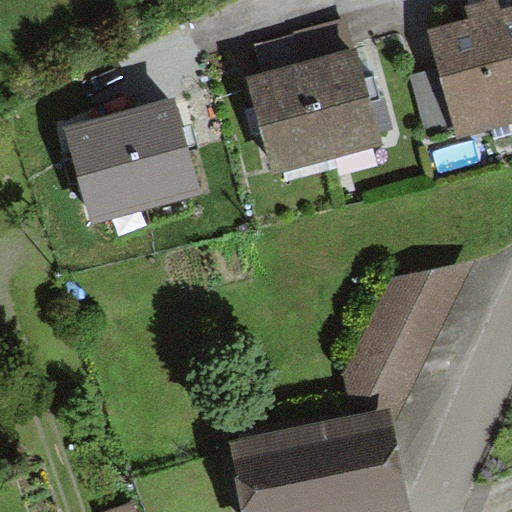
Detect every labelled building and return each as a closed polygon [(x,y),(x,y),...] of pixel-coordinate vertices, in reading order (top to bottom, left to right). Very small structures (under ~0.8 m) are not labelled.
[(511,0),(499,0),(425,22),(439,68),(414,76),(433,138),(511,114),(511,0)] [(361,44),(306,57),(332,157),(384,143),(361,44)] [(332,157),(306,57),(251,71),(277,171),(332,157)] [(171,91),(120,105),(149,206),(201,191),(171,91)] [(149,206),(120,105),(67,120),(95,221),(149,206)] [(383,275),(387,306),(458,297),(475,295),(471,264),(383,275)] [(370,308),(373,332),(437,323),(459,321),(458,297),(387,306),(370,308)] [(356,334),(360,363),(420,354),(442,350),(437,323),(373,332),(356,334)] [(360,363),(345,365),(350,396),(424,383),(420,354),(360,363)] [(385,405),(233,432),(247,511),(377,511),(403,507),(385,405)]
